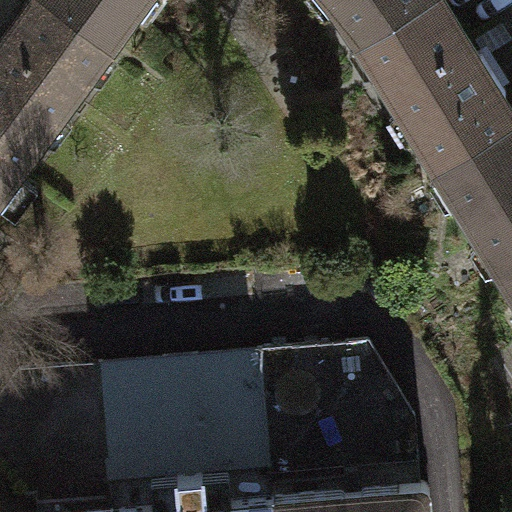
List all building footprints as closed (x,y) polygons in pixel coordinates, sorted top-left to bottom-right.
[(0,150),(23,167),(115,43),(56,0),(32,0),(0,44),(0,150)] [(56,0),(115,43),(147,0),(56,0)] [(335,9),(355,37),(414,0),(316,0),(326,11),(335,9)] [(414,0),(355,37),(357,40),(351,47),(364,71),(376,69),(398,104),(391,112),(406,137),(417,135),(437,169),(511,121),(511,112),(500,94),(507,90),(481,49),(475,53),(441,0),(414,0)] [(511,121),(437,169),(438,171),(432,178),(447,203),(457,201),(479,236),(473,244),(487,269),(498,268),(511,290),(511,121)] [(0,197),(23,167),(0,150),(0,197)] [(416,412),(369,336),(261,345),(273,492),(422,479),(416,412)] [(113,505),(273,492),(261,345),(101,358),(113,505)] [(20,365),(0,392),(0,511),(25,511),(113,505),(101,358),(20,365)] [(422,479),(273,492),(274,511),(431,511),(429,479),(422,479)] [(274,511),(273,492),(113,505),(113,511),(274,511)]
